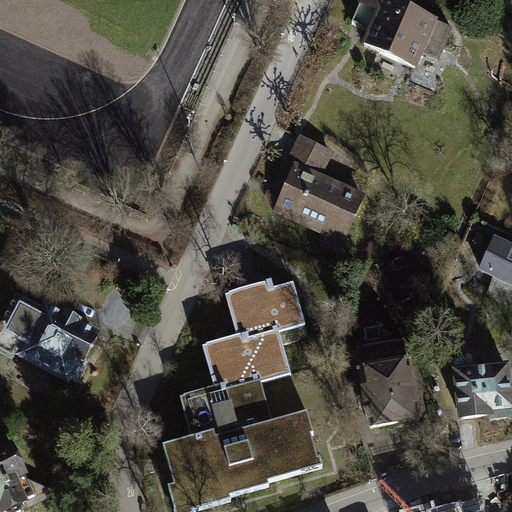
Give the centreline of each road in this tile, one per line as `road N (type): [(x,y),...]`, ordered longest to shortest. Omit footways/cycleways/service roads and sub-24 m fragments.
road 1 (residential): [(311,0),(120,431),(127,511)]
road 2 (residential): [(339,511),(448,472),(511,460)]
